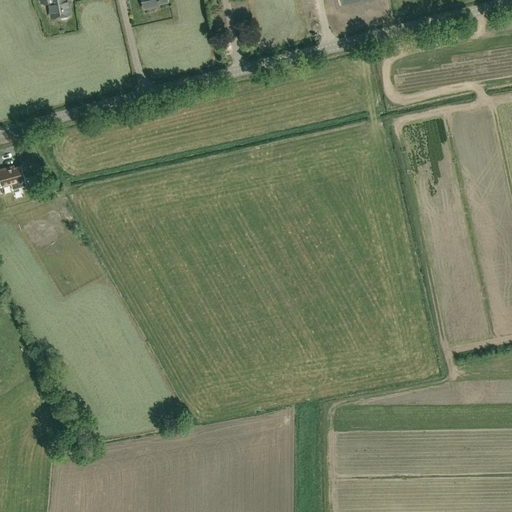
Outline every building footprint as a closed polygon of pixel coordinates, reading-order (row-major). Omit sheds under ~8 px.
[(40,0),(41,3),(49,2),(52,18),(60,16),(60,18),(62,19),(67,18),(69,17),(68,15),(71,14),(67,0),(40,0)] [(154,4),(168,1),(167,0),(141,0),(144,9),(154,6),(154,4)] [(237,30),(240,39),(255,35),(253,25),(237,30)] [(39,166),(41,174),(42,174),(47,172),(45,164),(39,166)] [(0,187),(11,184),(13,189),(26,186),(24,178),(21,166),(14,168),(13,166),(0,169),(0,187)]
